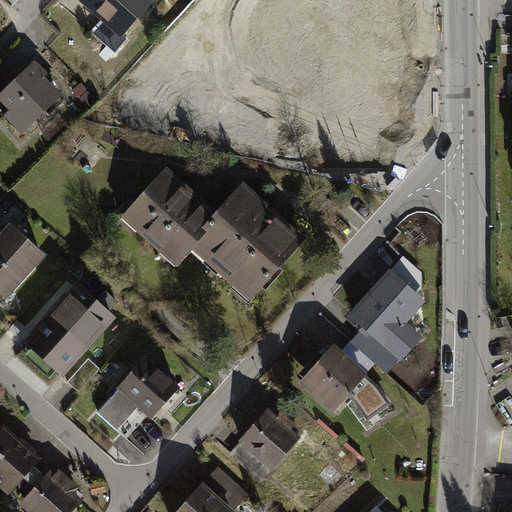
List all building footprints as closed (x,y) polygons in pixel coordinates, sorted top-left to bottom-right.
[(149,0),(86,0),(85,3),(121,33),(149,0)] [(414,146),(411,0),(250,0),(252,89),(276,89),(277,149),(414,146)] [(30,62),(0,90),(0,114),(19,134),(61,94),(30,62)] [(138,114),(200,130),(209,98),(146,82),(138,114)] [(201,196),(164,167),(116,217),(171,264),(184,248),(216,208),(201,196)] [(240,184),(216,208),(184,248),(248,303),(303,239),(273,212),(240,184)] [(309,214),(316,220),(326,209),(319,203),(313,209),(309,214)] [(15,224),(0,240),(0,289),(11,299),(50,256),(15,224)] [(428,296),(396,265),(340,325),(393,374),(421,344),(401,325),(428,296)] [(115,316),(73,281),(21,341),(27,348),(20,354),(46,378),(53,370),(61,376),(115,316)] [(371,374),(337,342),(304,377),(338,409),(371,374)] [(183,384),(144,352),(93,413),(123,437),(144,415),(150,421),(183,384)] [(97,368),(84,358),(62,381),(75,393),(97,368)] [(269,413),(235,451),(273,484),(307,446),(269,413)] [(37,460),(4,430),(0,434),(0,483),(9,492),(12,489),(24,501),(47,476),(34,464),(37,460)] [(50,472),(47,476),(24,501),(23,502),(33,511),(70,511),(80,502),(70,493),(76,486),(59,471),(54,476),(50,472)] [(236,511),(238,510),(208,482),(179,511),(236,511)]
